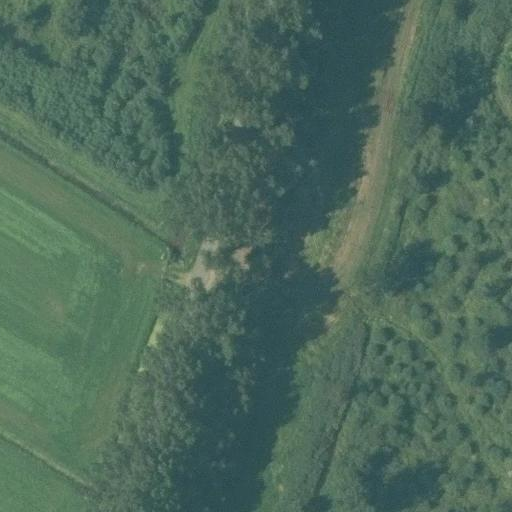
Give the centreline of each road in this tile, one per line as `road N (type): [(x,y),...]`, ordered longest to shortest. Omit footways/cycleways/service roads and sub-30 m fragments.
road 1 (unclassified): [(109,511),(202,260),(273,0)]
road 2 (track): [(431,0),(344,283),(291,293),(192,288)]
